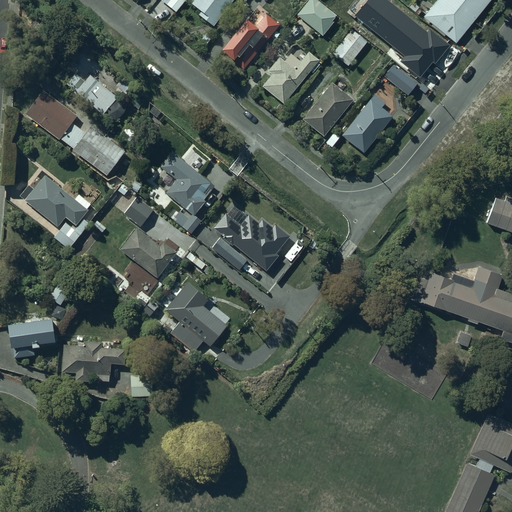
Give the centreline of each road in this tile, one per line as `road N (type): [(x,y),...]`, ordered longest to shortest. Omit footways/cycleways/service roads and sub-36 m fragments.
road 1 (residential): [(91,0),(318,182),(354,191)]
road 2 (residential): [(354,191),(355,237),(266,357),(225,364)]
road 3 (residential): [(511,36),(398,173),(354,191)]
